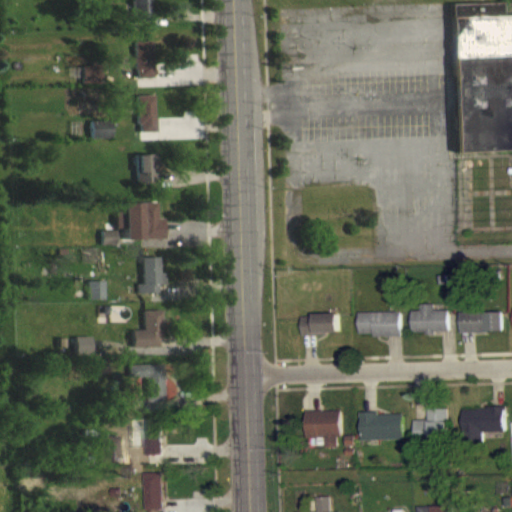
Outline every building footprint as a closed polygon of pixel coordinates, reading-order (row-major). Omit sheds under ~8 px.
[(146,0),(129,0),(131,32),(148,31),(146,0)] [(511,25),(475,26),(475,14),(450,14),(454,162),(511,160),(511,25)] [(150,51),(132,51),(132,88),(150,88),(150,51)] [(98,94),(99,76),(80,76),(80,93),(98,94)] [(153,142),(152,105),(134,106),(135,142),(153,142)] [(153,192),(152,164),(133,164),(133,193),(153,192)] [(120,213),(121,221),(113,222),(113,238),(121,238),(122,250),(162,249),(161,228),(155,228),(155,212),(120,213)] [(99,241),(99,255),(114,255),(114,240),(99,241)] [(135,303),(155,303),(154,295),(163,295),(163,282),(156,283),(156,267),(139,267),(140,294),(135,294),(135,303)] [(102,290),(85,291),(86,309),(102,309),(102,290)] [(414,344),(437,343),(437,342),(451,341),(450,320),(436,320),(436,314),(422,314),(422,321),(414,321),(414,344)] [(159,356),(158,320),(140,320),(140,339),(129,340),(129,357),(159,356)] [(505,321),(461,322),(462,343),(505,342),(505,321)] [(403,322),(360,322),(360,346),(403,345),(403,322)] [(304,344),(341,343),(340,324),(303,325),(304,344)] [(88,364),(88,346),(71,347),(72,364),(88,364)] [(104,383),(105,368),(91,368),(91,383),(104,383)] [(143,412),(161,411),(160,375),(126,375),(126,388),(143,387),(143,412)] [(506,417),(465,419),(466,451),(485,451),(485,442),(507,442),(506,417)] [(416,430),(417,452),(450,451),(449,419),(430,419),(430,430),(416,430)] [(405,423),(363,424),(363,450),(406,449),(405,423)] [(144,429),(145,466),(163,465),(162,428),(144,429)] [(98,473),(117,473),(116,445),(97,446),(98,473)] [(146,511),(163,511),(164,483),(147,483),(146,511)]
